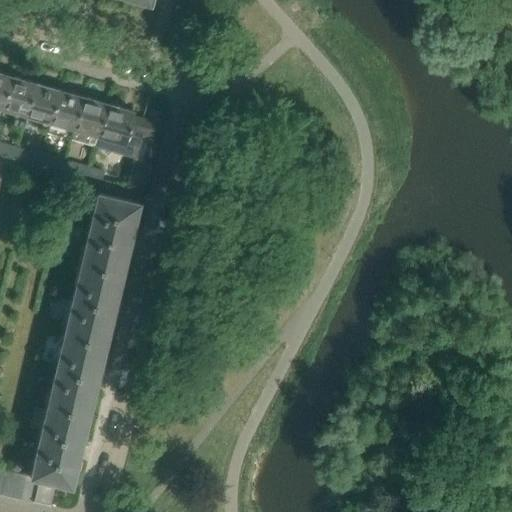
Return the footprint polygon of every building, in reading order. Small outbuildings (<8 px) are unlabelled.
[(0,72),(0,108),(1,108),(10,75),(0,72)] [(25,115),(34,82),(10,75),(1,108),(15,112),(11,123),(22,126),(25,115)] [(49,122),(58,89),(34,82),(25,115),(48,122),(49,122)] [(70,138),(82,96),(58,89),(49,122),(48,122),(46,131),(70,138)] [(95,144),(106,103),(82,96),(70,138),(95,144)] [(138,136),(142,120),(132,118),(134,111),(106,103),(95,144),(133,155),(135,148),(138,136)] [(162,142),(167,124),(143,118),(142,120),(138,136),(162,142)] [(159,154),(162,142),(138,136),(135,148),(159,154)] [(0,149),(14,153),(17,144),(0,139),(0,149)] [(38,160),(41,151),(17,144),(14,153),(38,160)] [(156,167),(159,154),(135,148),(133,155),(132,161),(156,167)] [(62,166),(65,158),(41,151),(38,160),(62,166)] [(89,165),(65,158),(62,166),(86,173),(89,165)] [(153,179),(156,167),(132,161),(129,173),(153,179)] [(128,176),(89,165),(86,173),(126,184),(128,176)] [(150,191),(153,179),(129,173),(128,176),(126,184),(150,191)] [(129,237),(138,202),(95,192),(87,228),(129,237)] [(121,273),(129,237),(87,228),(79,263),(121,273)] [(112,309),(121,273),(79,263),(70,299),(112,309)] [(104,344),(112,309),(70,299),(62,334),(104,344)] [(104,344),(62,334),(54,370),(95,380),(104,344)] [(87,415),(95,380),(54,370),(45,405),(87,415)] [(78,451),(87,415),(45,405),(37,441),(78,451)] [(37,441),(29,473),(30,474),(29,476),(38,479),(33,501),(48,504),(54,482),(70,486),(75,465),(78,451),(37,441)] [(0,492),(9,495),(15,470),(2,467),(0,476),(0,492)] [(21,498),(26,473),(15,470),(9,495),(21,498)] [(33,501),(38,479),(29,476),(30,474),(29,473),(26,473),(21,498),(33,501)]
